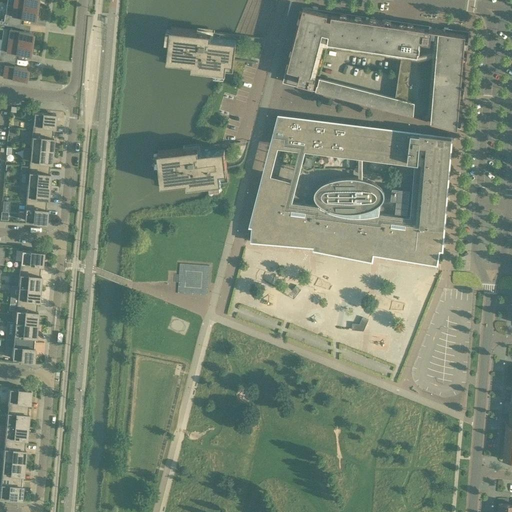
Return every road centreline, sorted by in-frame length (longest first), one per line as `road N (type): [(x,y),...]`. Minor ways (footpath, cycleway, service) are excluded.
road 1 (residential): [(494,7),(479,207)]
road 2 (residential): [(61,239),(73,114),(64,97)]
road 3 (residential): [(474,473),(486,338)]
road 4 (residential): [(38,511),(50,378)]
